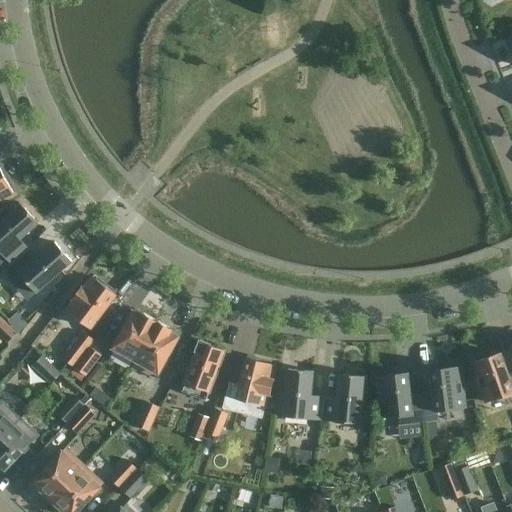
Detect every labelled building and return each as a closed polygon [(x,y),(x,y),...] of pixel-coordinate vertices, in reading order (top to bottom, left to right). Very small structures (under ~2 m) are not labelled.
[(0,198),(15,191),(5,172),(2,166),(0,166),(0,198)] [(21,203),(0,221),(0,252),(1,254),(0,254),(0,272),(0,273),(1,272),(10,264),(28,248),(20,239),(38,223),(21,203)] [(10,264),(1,272),(10,282),(19,274),(36,293),(72,261),(55,242),(36,257),(28,248),(10,264)] [(104,298),(111,288),(94,274),(84,288),(82,286),(72,299),(74,300),(67,310),(89,327),(109,301),(104,298)] [(112,347),(135,360),(157,320),(142,312),(140,315),(132,311),(112,347)] [(0,317),(0,334),(7,342),(16,332),(0,317)] [(157,320),(135,360),(132,365),(155,378),(178,337),(170,333),(172,329),(157,320)] [(83,332),(63,359),(73,366),(93,340),(83,332)] [(181,391),(205,400),(224,350),(210,345),(211,343),(199,339),(195,351),(196,351),(181,391)] [(74,367),(85,376),(101,355),(89,346),(74,367)] [(492,353),(471,360),(486,402),(511,393),(511,394),(511,373),(506,375),(502,362),(498,350),(492,353)] [(229,382),(224,404),(235,406),(234,410),(261,417),(267,394),(269,394),(273,379),(271,378),(275,362),(247,355),(240,385),(229,382)] [(51,383),(60,374),(41,356),(33,365),(51,383)] [(433,393),(421,394),(424,421),(438,420),(437,411),(463,408),(458,364),(437,366),(430,367),(432,379),(433,393)] [(313,371),(287,369),(283,416),(321,420),(323,396),(311,395),(313,371)] [(399,371),(377,373),(382,418),(397,416),(398,424),(424,421),(421,394),(408,396),(407,382),(405,370),(399,371)] [(323,396),(321,420),(359,424),(364,376),(338,373),(336,397),(323,396)] [(84,405),(74,395),(57,414),(67,423),(84,405)] [(0,438),(20,418),(2,401),(0,402),(0,438)] [(146,401),(135,425),(149,431),(159,407),(146,401)] [(94,414),(84,405),(67,423),(77,433),(94,414)] [(215,409),(206,432),(218,437),(227,413),(215,409)] [(210,417),(198,413),(189,437),(201,441),(210,417)] [(20,418),(0,438),(0,466),(1,468),(3,467),(5,469),(38,435),(20,418)] [(36,490),(49,502),(84,465),(65,447),(33,481),(39,487),(36,490)] [(110,478),(120,488),(137,469),(127,460),(110,478)] [(84,465),(49,502),(59,511),(64,511),(65,511),(75,511),(103,483),(84,465)] [(467,466),(455,471),(465,494),(476,490),(467,466)] [(137,469),(120,488),(130,497),(147,478),(137,469)] [(465,494),(455,471),(442,476),(451,500),(465,494)] [(482,508),(483,511),(509,511),(510,511),(509,511),(498,511),(494,503),(482,508)]
